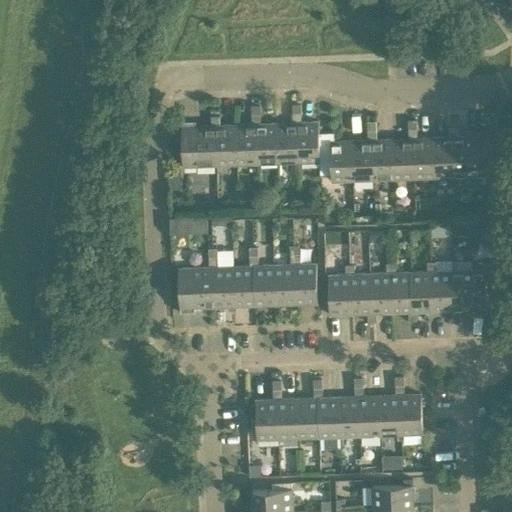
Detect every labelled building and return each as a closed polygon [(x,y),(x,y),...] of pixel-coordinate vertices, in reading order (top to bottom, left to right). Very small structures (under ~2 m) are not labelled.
[(291,113),(300,113),(300,104),(291,104),(291,113)] [(250,114),(259,114),(259,105),(250,105),(250,114)] [(318,161),(318,155),(317,133),(317,121),(300,121),(300,113),(291,113),(291,122),(296,122),(297,161),(294,161),(295,168),(303,168),(303,161),(318,161)] [(250,114),(250,123),(255,123),(256,163),(277,162),(275,123),(259,123),(259,114),(250,114)] [(209,116),(210,125),(214,125),(216,164),(236,163),(235,124),(219,125),(219,115),(209,116)] [(407,119),(408,128),(417,128),(416,119),(407,119)] [(214,125),(210,125),(195,126),(194,121),(181,121),(181,129),(174,130),(174,141),(182,141),(182,165),(216,164),(214,125)] [(366,130),(375,130),(374,121),(365,121),(366,130)] [(291,122),(275,123),(277,162),(294,161),(297,161),(296,122),(291,122)] [(235,124),(236,163),(256,163),(255,123),(250,123),(235,124)] [(448,128),(448,137),(452,136),(454,176),(487,175),(486,131),(472,131),(472,135),(457,136),(456,127),(448,128)] [(408,128),(408,138),(412,137),(413,177),(433,176),(433,137),(417,138),(417,128),(408,128)] [(375,139),(375,130),(366,130),(366,139),(371,139),(372,178),(393,178),(391,138),(375,139)] [(317,133),(318,155),(330,154),(331,173),(331,180),(352,179),(350,140),(333,140),(332,132),(317,133)] [(452,136),(448,137),(433,137),(433,176),(454,176),(452,136)] [(391,138),(393,178),(413,177),(412,137),(408,138),(391,138)] [(352,179),(372,178),(371,139),(366,139),(350,140),(352,179)] [(321,174),(331,173),(330,154),(320,155),(321,174)] [(193,233),(208,232),(207,218),(192,219),(193,233)] [(288,245),(289,254),(297,253),(297,244),(288,245)] [(248,255),(257,255),(256,246),(247,246),(248,255)] [(208,256),(217,256),(217,247),(208,247),(208,256)] [(293,263),(294,302),(315,301),(314,262),(298,263),(297,253),(289,254),(289,263),(293,263)] [(252,264),(254,303),(274,303),(273,263),(257,264),(257,255),(248,255),(248,264),(252,264)] [(213,265),(214,304),(234,304),(233,264),(217,265),(217,256),(208,256),(208,265),(213,265)] [(452,260),(452,270),(453,309),(457,309),(472,309),(473,314),(487,313),(486,269),(471,269),(471,260),(452,260)] [(457,319),(457,309),(453,309),(452,270),(435,270),(434,261),(425,261),(426,271),(430,271),(431,310),(448,310),(449,319),(457,319)] [(390,312),(408,311),(412,311),(411,271),(394,272),(393,262),(384,263),(385,272),(389,272),(390,312)] [(273,263),(274,303),(294,302),(293,263),(289,263),(273,263)] [(233,264),(234,304),(254,303),(252,264),(248,264),(233,264)] [(330,313),(349,313),(349,274),(353,273),(353,264),(328,265),(329,274),(330,313)] [(213,265),(208,265),(178,266),(179,311),(194,310),(194,305),(214,304),(213,265)] [(412,311),(408,311),(408,320),(417,320),(416,310),(431,310),(430,271),(426,271),(411,271),(412,311)] [(389,272),(385,272),(370,273),(372,312),(368,312),(368,321),(376,321),(376,312),(390,312),(389,272)] [(370,273),(353,273),(349,274),(349,313),(368,312),(372,312),(370,273)] [(394,385),(402,384),(402,375),(393,376),(394,385)] [(353,386),(361,386),(361,376),(352,377),(353,386)] [(312,387),(321,387),(321,378),(312,378),(312,387)] [(271,389),(280,388),(280,379),(271,380),(271,389)] [(398,393),(399,433),(421,433),(420,393),(402,393),(402,384),(394,385),(394,393),(398,393)] [(357,395),(359,435),(379,434),(378,394),(362,394),(361,386),(353,386),(353,395),(357,395)] [(317,396),(318,436),(338,435),(337,395),(321,396),(321,387),(312,387),(313,396),(317,396)] [(276,397),(277,437),(298,437),(297,397),(281,397),(280,388),(271,389),(272,397),(276,397)] [(378,394),(379,434),(399,433),(398,393),(394,393),(378,394)] [(337,395),(338,435),(359,435),(357,395),(353,395),(337,395)] [(297,397),(298,437),(318,436),(317,396),(313,396),(297,397)] [(276,397),(272,397),(256,398),(257,438),(277,437),(276,397)] [(372,504),(412,502),(411,482),(371,484),(372,504)] [(252,489),(252,511),(292,509),(292,487),(252,489)] [(336,507),(345,507),(345,497),(336,498),(336,507)] [(321,500),(321,508),(330,508),(330,499),(321,500)] [(412,511),(412,502),(372,504),(372,511),(412,511)]
